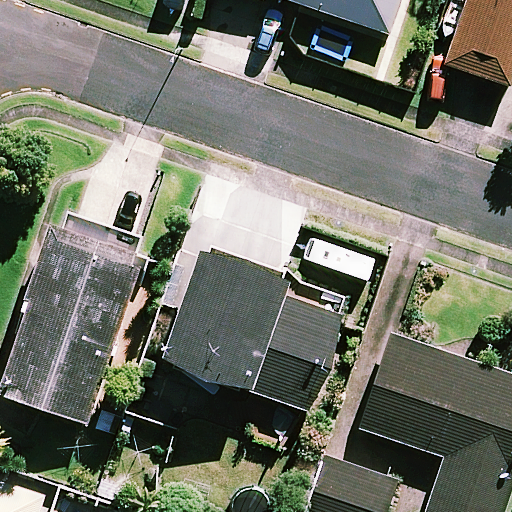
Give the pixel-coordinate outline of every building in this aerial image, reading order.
[(400,0),(301,0),(390,30),(400,0)] [(511,0),(469,0),(448,60),(511,82),(511,79),(511,0)] [(318,19),(305,50),(346,66),(358,36),(318,19)] [(147,247),(57,217),(0,386),(91,417),(147,247)] [(291,269),(206,239),(166,351),(313,403),(348,305),(286,283),(291,269)] [(502,511),(511,484),(511,372),(393,333),(363,425),(447,454),(427,511),(502,511)] [(388,511),(401,477),(326,451),(304,511),(388,511)] [(39,511),(46,491),(0,477),(0,511),(39,511)]
